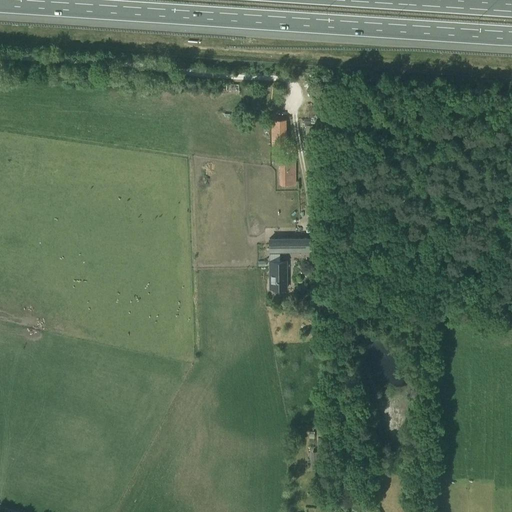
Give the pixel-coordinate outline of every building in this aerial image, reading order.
[(227,95),(238,95),(238,84),(226,84),(227,95)] [(273,144),(284,144),(284,120),(273,120),(273,144)] [(280,183),(294,183),(294,163),(280,163),(280,183)] [(310,238),(269,239),(269,251),(310,251),(310,238)] [(286,261),(269,261),(270,288),(286,288),(286,261)] [(311,468),(323,468),(322,438),(318,438),(318,442),(317,442),(317,451),(310,452),(311,468)]
